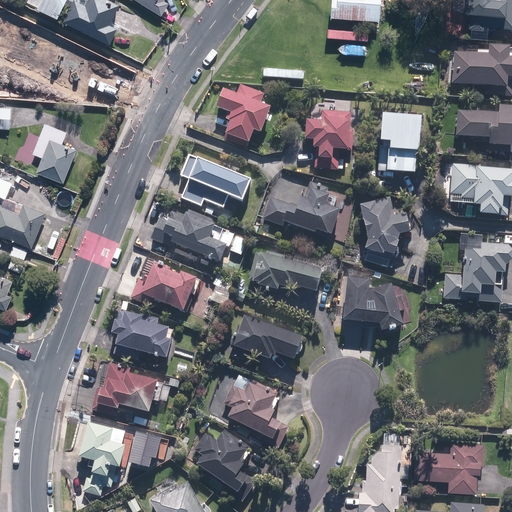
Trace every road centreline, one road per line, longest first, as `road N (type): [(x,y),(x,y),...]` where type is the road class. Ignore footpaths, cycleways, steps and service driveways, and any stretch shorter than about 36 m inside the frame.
road 1 (tertiary): [(232,0),(148,125),(50,367)]
road 2 (tertiary): [(50,367),(33,434),(30,511)]
road 3 (residential): [(348,395),(325,469),(298,511)]
